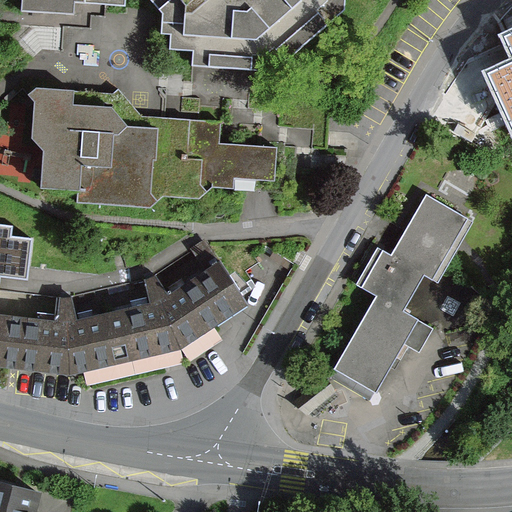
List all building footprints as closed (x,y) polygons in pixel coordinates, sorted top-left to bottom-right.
[(126,0),(22,0),(22,10),(126,14),(126,0)] [(155,0),(166,13),(166,31),(178,33),(182,6),(177,0),(155,0)] [(194,0),(182,6),(178,33),(177,44),(200,45),(199,60),(277,61),(349,6),(348,0),(194,0)] [(511,29),(500,35),(511,61),(487,72),(511,127),(511,29)] [(125,90),(40,86),(38,138),(48,138),(46,184),(81,185),(81,198),(154,201),(154,193),(209,195),(210,184),(242,185),(242,174),(278,176),(280,142),(219,139),(220,119),(149,116),(125,90)] [(376,293),(338,364),(381,387),(419,316),(406,309),(426,271),(439,278),(472,216),(429,193),(396,256),(382,248),(361,286),(376,293)] [(0,280),(31,284),(35,243),(0,239),(0,280)] [(176,288),(160,298),(122,312),(135,362),(190,346),(253,307),(222,259),(176,288)] [(54,320),(0,314),(0,366),(63,375),(135,362),(122,312),(61,322),(54,320)] [(0,484),(0,511),(37,511),(43,496),(0,484)]
